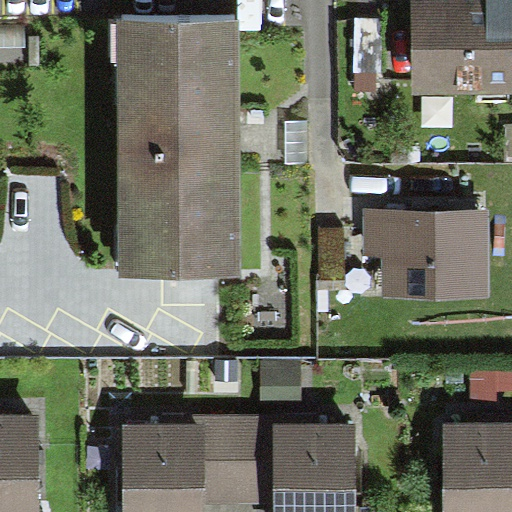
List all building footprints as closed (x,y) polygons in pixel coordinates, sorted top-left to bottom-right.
[(511,4),(404,5),(405,92),(511,91),(511,4)] [(232,21),(115,21),(116,278),(232,278),(232,21)] [(479,215),(359,217),(361,303),(480,301),(479,215)] [(339,280),(337,234),(315,235),(317,281),(339,280)] [(264,507),(264,429),(264,419),(198,420),(198,428),(199,507),(264,507)] [(0,421),(0,511),(29,511),(29,421),(0,421)] [(198,511),(199,507),(198,428),(118,429),(118,511),(198,511)] [(264,429),(264,507),(264,511),(346,511),(346,429),(264,429)] [(511,511),(511,429),(441,430),(441,511),(511,511)]
